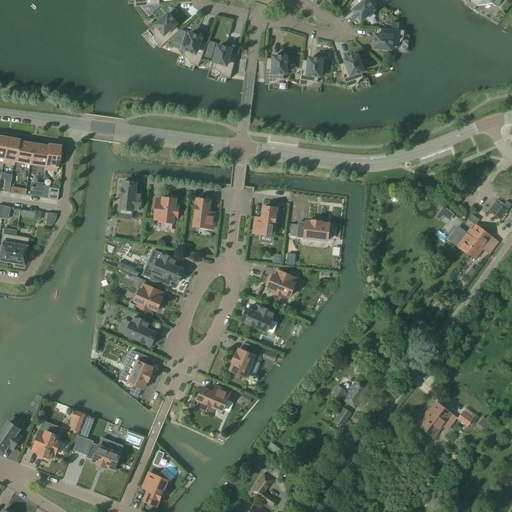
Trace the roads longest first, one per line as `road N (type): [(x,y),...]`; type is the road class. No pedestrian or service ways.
road 1 (residential): [(311,511),(511,240)]
road 2 (residential): [(489,123),(387,159),(243,146)]
road 3 (residential): [(0,277),(24,281),(61,219),(75,124)]
road 4 (residential): [(122,511),(187,356)]
road 5 (residential): [(290,0),(351,33),(258,21)]
road 6 (residential): [(243,146),(90,126)]
road 7 (residential): [(0,468),(122,511)]
road 8 (residential): [(258,21),(243,146)]
